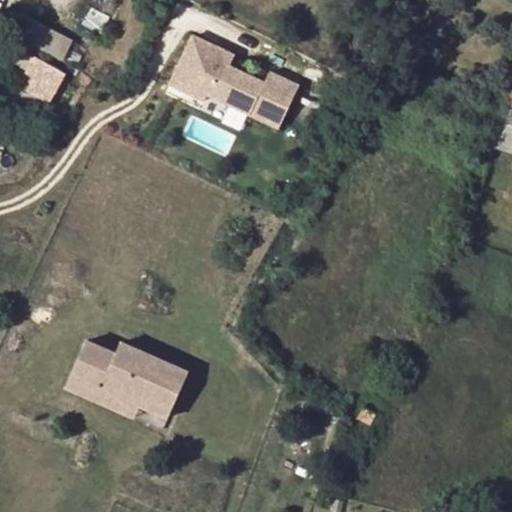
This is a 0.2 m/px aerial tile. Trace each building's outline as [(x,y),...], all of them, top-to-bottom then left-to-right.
[(72,43),(16,13),(6,34),(62,62),(72,43)] [(226,54),(196,38),(171,86),(205,104),(208,98),(278,134),(299,93),(271,78),(265,88),(231,70),(220,64),(226,54)] [(236,59),(226,54),(220,64),(231,70),(236,59)] [(55,95),(64,75),(34,60),(33,62),(21,56),(15,69),(27,74),(20,88),(47,102),(51,92),(55,95)] [(511,91),(495,137),(511,142),(511,91)] [(331,122),(337,124),(341,116),(335,113),(331,122)] [(511,154),(511,142),(495,137),(491,147),(511,154)] [(168,417),(189,371),(121,341),(116,353),(87,340),(66,386),(96,400),(102,388),(168,417)] [(135,417),(141,406),(102,388),(96,400),(135,417)] [(370,427),(376,415),(364,409),(358,420),(370,427)]
